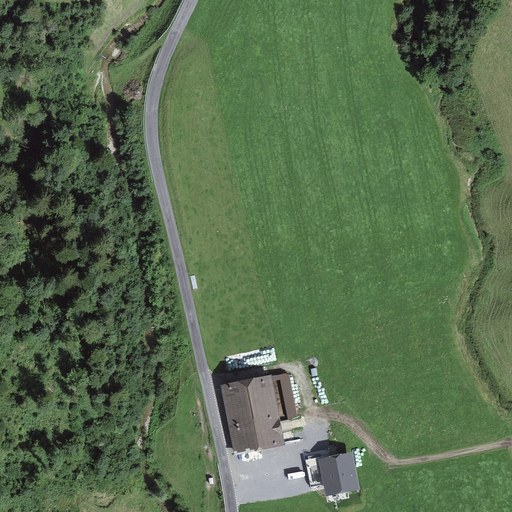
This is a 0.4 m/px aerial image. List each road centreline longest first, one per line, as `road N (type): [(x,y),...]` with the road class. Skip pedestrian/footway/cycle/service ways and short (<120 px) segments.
road 1 (unclassified): [(232,511),(150,127),(155,84),(190,0)]
road 2 (track): [(205,380),(294,370),(350,467),(511,439)]
